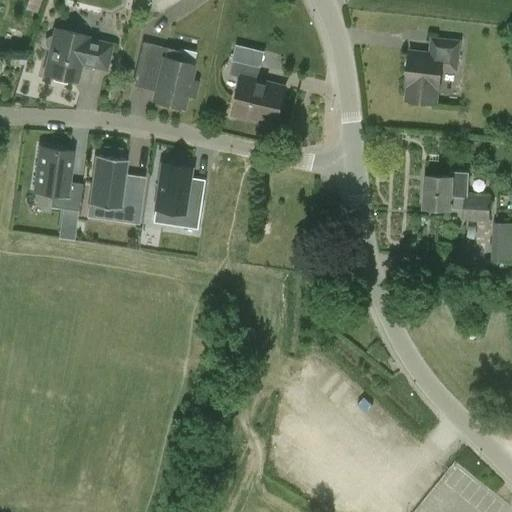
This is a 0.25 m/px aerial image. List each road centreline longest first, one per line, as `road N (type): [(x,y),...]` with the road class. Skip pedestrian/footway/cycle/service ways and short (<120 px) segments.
road 1 (residential): [(353,167),(109,124),(0,118)]
road 2 (residential): [(511,469),(394,333),(366,253),(353,167)]
road 3 (residential): [(353,167),(335,33),(316,0)]
